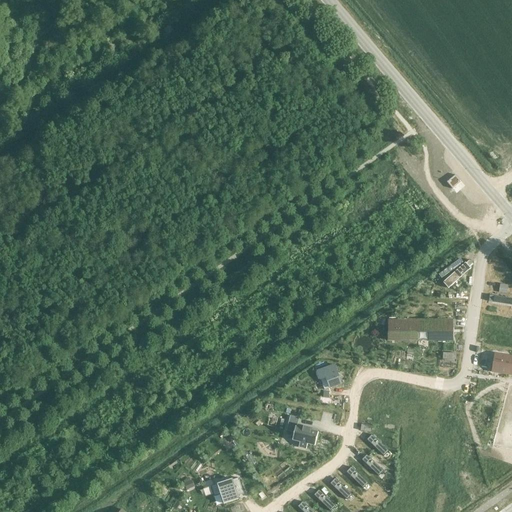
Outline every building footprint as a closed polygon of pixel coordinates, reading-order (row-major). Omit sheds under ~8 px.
[(455,175),(447,183),(452,189),(461,182),(455,175)] [(465,263),(443,283),(448,289),(471,269),(465,263)] [(494,302),(494,303),(511,305),(511,299),(495,296),(495,297),(494,302)] [(397,319),(397,341),(449,341),(449,319),(397,319)] [(511,357),(495,355),(492,372),(511,375),(511,357)] [(334,365),(317,372),(320,380),(326,378),(330,388),(341,384),(334,365)] [(295,427),(292,440),(300,442),(298,447),(306,449),(307,444),(315,446),(318,433),(310,431),(311,429),(304,427),(303,429),(295,427)] [(372,435),(367,440),(384,456),(389,451),(372,435)] [(367,455),(362,460),(379,477),(384,471),(367,455)] [(351,467),(346,472),(363,489),(368,484),(351,467)] [(219,484),(217,484),(224,504),(239,499),(237,492),(243,491),(239,478),(233,480),(233,479),(224,482),(224,481),(219,482),(219,484)] [(335,479),(330,484),(347,500),(352,495),(335,479)] [(319,490),(314,495),(331,511),(336,507),(319,490)] [(313,511),(303,502),(298,507),(303,511),(313,511)]
